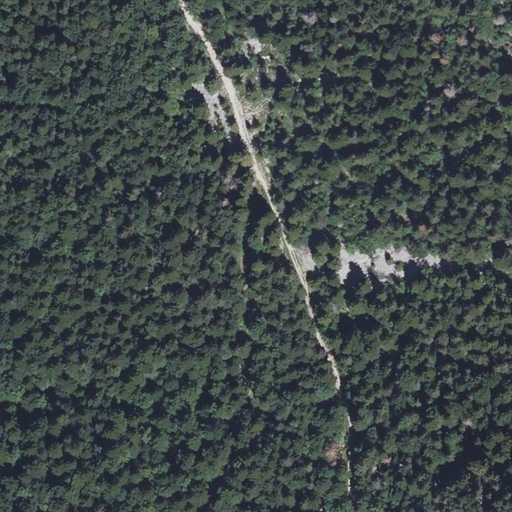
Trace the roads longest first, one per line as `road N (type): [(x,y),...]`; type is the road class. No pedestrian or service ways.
road 1 (track): [(264,184),(347,409),(352,511)]
road 2 (track): [(264,184),(246,261),(250,373),(226,478),(200,511)]
road 3 (track): [(179,0),(235,102),(264,184)]
